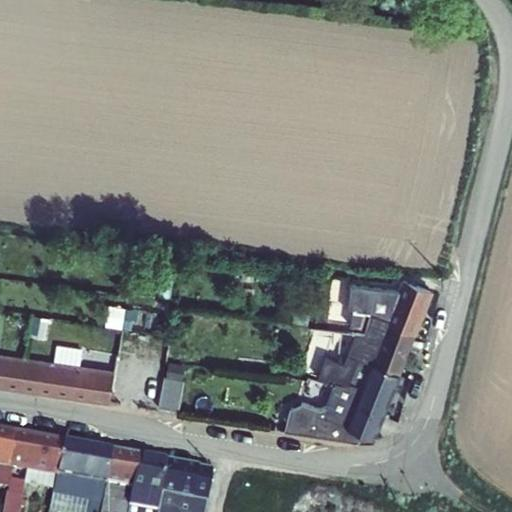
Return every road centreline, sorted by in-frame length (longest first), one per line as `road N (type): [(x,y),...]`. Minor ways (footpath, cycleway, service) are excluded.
road 1 (unclassified): [(511,70),(432,409),(413,446),(391,463)]
road 2 (residential): [(391,463),(336,465),(0,407)]
